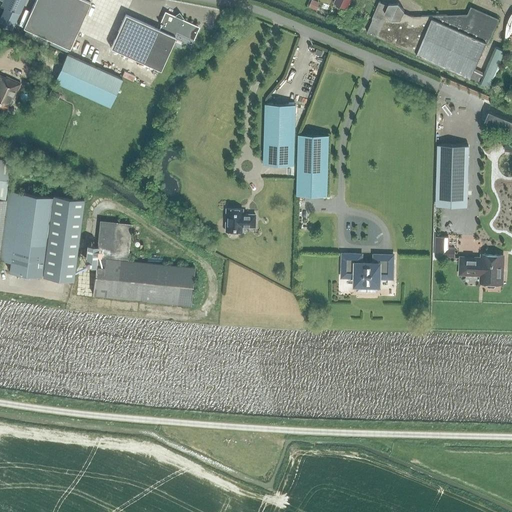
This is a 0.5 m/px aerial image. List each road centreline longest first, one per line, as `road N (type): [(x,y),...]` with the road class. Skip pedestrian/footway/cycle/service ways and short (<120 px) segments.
road 1 (unclassified): [(0,403),(278,430),(511,437)]
road 2 (residential): [(477,102),(278,17),(217,0)]
